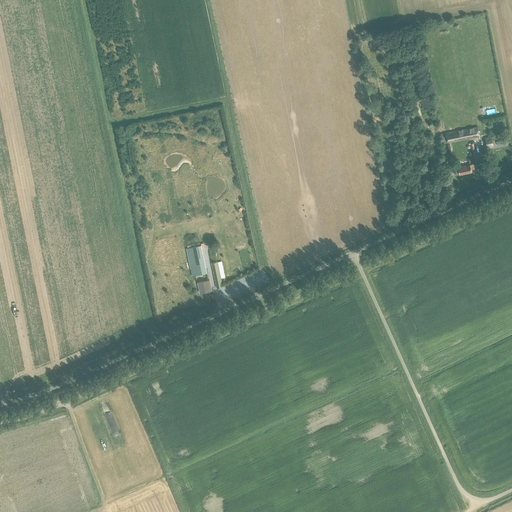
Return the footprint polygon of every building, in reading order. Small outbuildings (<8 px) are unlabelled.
[(449,141),(479,136),(478,127),(445,133),(449,153),(452,152),(449,141)] [(493,147),(491,136),(485,137),(487,148),(493,147)] [(476,142),(471,143),(474,160),(479,159),(476,142)] [(453,163),(454,168),(456,175),(471,172),(470,168),(473,168),(472,164),(459,167),(458,162),(453,163)] [(186,248),(192,275),(206,273),(201,245),(186,248)] [(212,263),(217,288),(222,286),(216,262),(212,263)] [(198,282),(200,293),(211,290),(209,280),(198,282)] [(99,435),(106,433),(99,415),(93,417),(99,435)]
